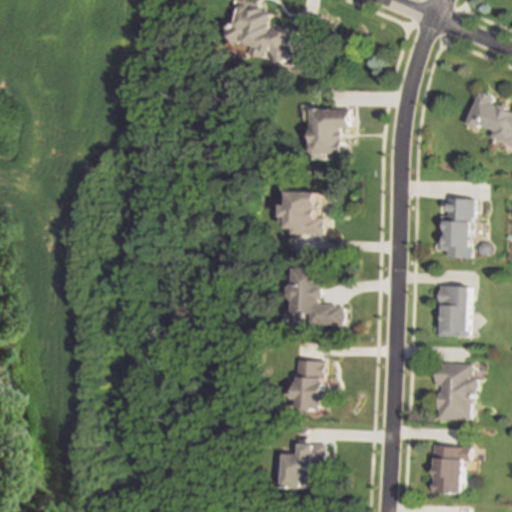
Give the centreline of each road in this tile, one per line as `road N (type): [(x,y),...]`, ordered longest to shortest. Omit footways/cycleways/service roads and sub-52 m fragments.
road 1 (residential): [(438,0),(401,131),(385,511)]
road 2 (residential): [(387,0),(511,51)]
